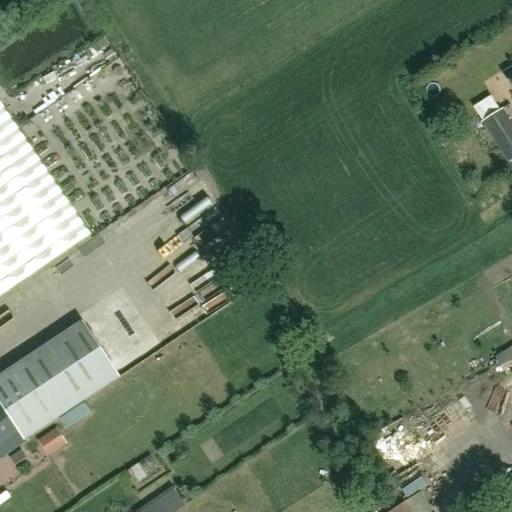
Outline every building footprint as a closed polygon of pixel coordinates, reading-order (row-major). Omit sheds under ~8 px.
[(0,102),(0,297),(92,235),(0,102)] [(508,164),(511,160),(511,129),(501,111),(482,123),(508,164)] [(0,460),(26,443),(25,440),(120,377),(83,323),(0,378),(0,460)] [(48,456),(66,444),(56,429),(38,441),(48,456)] [(424,470),(403,478),(407,489),(429,481),(424,470)] [(410,511),(404,503),(390,511),(410,511)]
